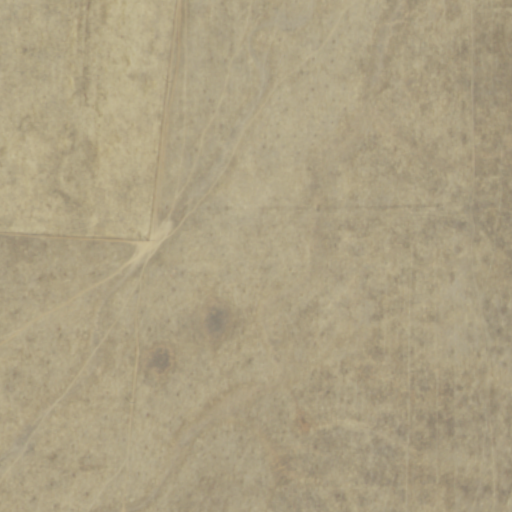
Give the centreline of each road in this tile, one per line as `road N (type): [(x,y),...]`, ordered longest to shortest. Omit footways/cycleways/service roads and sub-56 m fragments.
road 1 (track): [(0,345),(217,217),(511,218)]
road 2 (track): [(21,117),(32,166),(72,160),(86,0)]
